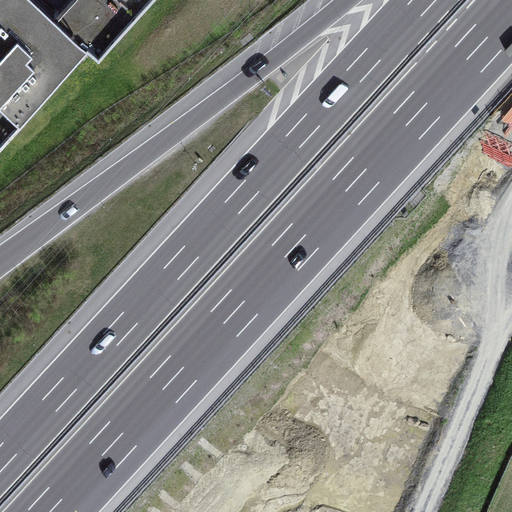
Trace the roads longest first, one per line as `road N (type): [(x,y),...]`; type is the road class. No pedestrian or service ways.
road 1 (motorway): [(50,511),(511,10)]
road 2 (motorway): [(422,0),(0,456)]
road 3 (motorway): [(345,0),(0,259)]
road 4 (primary): [(479,234),(297,395),(216,511)]
road 5 (primary): [(314,511),(385,368),(479,234)]
road 6 (primary): [(384,511),(396,457),(479,234)]
